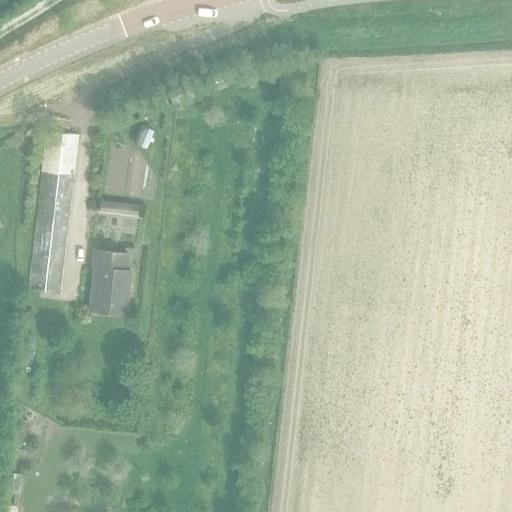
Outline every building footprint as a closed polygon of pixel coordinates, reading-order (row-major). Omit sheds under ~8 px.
[(216,109),(228,109),(228,101),(216,101),(216,109)] [(140,125),(132,144),(145,149),(153,130),(140,125)] [(78,133),(47,130),(29,287),(60,291),(78,133)] [(135,216),(137,205),(100,200),(98,211),(135,216)] [(94,249),(92,266),(94,267),(89,310),(124,315),(130,271),(125,270),(128,253),(94,249)] [(19,307),(17,320),(30,322),(31,309),(20,308),(19,307)] [(4,472),(2,491),(19,493),(21,474),(4,472)] [(16,511),(18,497),(0,495),(0,511),(16,511)]
